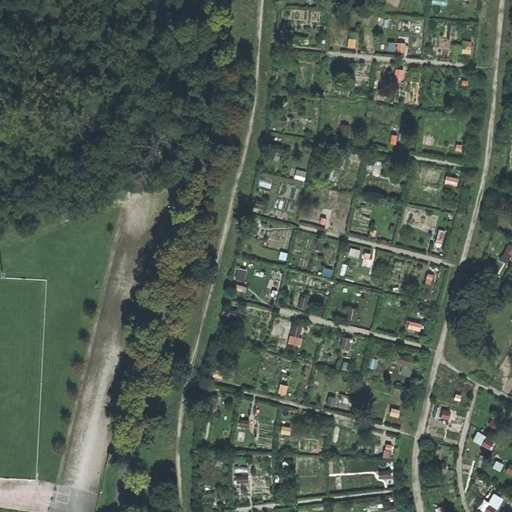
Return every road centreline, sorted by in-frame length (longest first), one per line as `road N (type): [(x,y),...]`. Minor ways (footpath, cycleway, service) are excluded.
road 1 (unclassified): [(214,0),(217,130),(170,277),(120,511)]
road 2 (track): [(0,246),(115,205),(142,205)]
